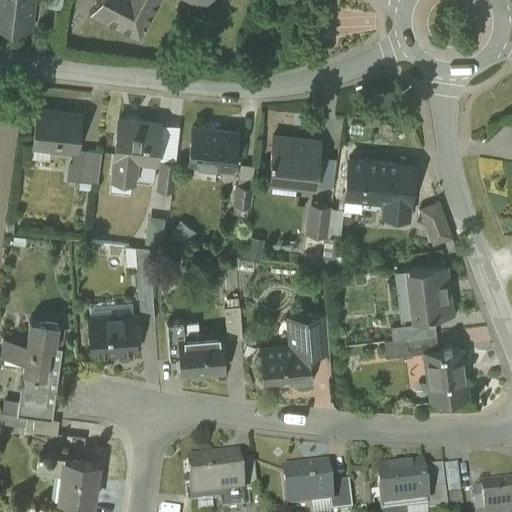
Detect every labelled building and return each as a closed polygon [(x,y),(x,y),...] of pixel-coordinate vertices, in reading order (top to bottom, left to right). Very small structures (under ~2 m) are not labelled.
[(0,0),(0,24),(28,28),(30,12),(33,10),(33,0),(0,0)] [(95,0),(90,12),(139,37),(158,0),(192,0),(201,5),(203,0),(95,0)] [(80,113),(36,108),(32,144),(75,149),(80,113)] [(160,122),(118,118),(111,175),(153,180),(160,122)] [(220,128),(205,126),(205,128),(192,126),(188,162),(189,162),(190,162),(213,164),(213,165),(232,167),(236,131),(220,129),(220,128)] [(318,142),(292,139),(292,137),(272,135),(269,161),(271,161),(269,178),(270,178),(271,174),(296,177),(296,181),(315,183),(320,141),(318,140),(318,142)] [(101,151),(83,149),(79,180),(97,182),(101,151)] [(412,164),(349,157),(345,195),(361,197),(384,199),(382,213),(407,216),(412,164)] [(175,161),(162,159),(158,188),(171,190),(175,161)] [(254,177),(254,163),(236,163),(236,177),(254,177)] [(250,185),(237,183),(234,203),(248,205),(250,185)] [(171,190),(158,188),(156,204),(169,205),(171,190)] [(361,197),(345,195),(343,209),(360,211),(361,197)] [(328,205),(310,203),(307,233),(324,235),(328,205)] [(437,204),(422,209),(433,241),(449,236),(437,204)] [(244,256),(261,257),(262,237),(245,236),(244,256)] [(149,248),(135,246),(138,286),(151,285),(149,248)] [(444,264),(408,269),(408,270),(409,270),(415,315),(414,316),(414,317),(450,312),(448,293),(446,294),(443,266),(444,265),(444,264)] [(151,285),(138,286),(140,319),(154,318),(151,285)] [(239,305),(224,306),(226,338),(241,337),(239,305)] [(326,312),(288,315),(291,344),(260,347),(262,383),(310,379),(308,351),(328,349),(326,312)] [(133,313),(87,317),(90,353),(136,350),(133,313)] [(44,320),(29,318),(26,340),(2,337),(0,353),(0,355),(23,359),(21,370),(35,372),(34,384),(48,386),(46,403),(53,404),(61,347),(54,346),(58,322),(56,322),(56,324),(43,322),(44,320)] [(434,321),(401,325),(403,338),(435,334),(434,321)] [(221,333),(177,336),(180,372),(224,369),(221,333)] [(403,338),(383,340),(385,357),(425,352),(425,351),(437,349),(435,334),(403,338)] [(437,349),(425,351),(425,352),(431,401),(466,396),(460,346),(437,349)] [(46,403),(18,400),(16,414),(26,415),(51,418),(53,404),(46,403)] [(16,414),(2,412),(1,422),(25,425),(26,415),(16,414)] [(51,418),(26,415),(25,425),(25,429),(56,433),(58,419),(51,418)] [(97,462),(38,454),(36,471),(62,474),(58,499),(91,504),(97,462)] [(237,458),(207,461),(207,463),(189,465),(188,463),(187,463),(189,481),(188,481),(190,501),(221,497),(223,511),(222,511),(221,511),(222,511),(242,510),(240,495),(242,495),(242,494),(238,463),(237,458)] [(253,461),(238,463),(242,494),(256,493),(253,461)] [(420,468),(392,471),(392,470),(375,472),(379,511),(404,511),(404,507),(424,504),(425,506),(426,506),(425,494),(422,470),(421,466),(420,467),(420,468)] [(456,466),(442,468),(445,491),(445,497),(460,495),(456,466)] [(313,471),(282,474),(282,473),(281,474),(285,511),(329,507),(330,506),(328,486),(326,468),(313,470),(313,471)] [(442,468),(422,470),(425,494),(445,491),(442,468)] [(348,483),(328,486),(330,506),(329,507),(329,511),(350,511),(351,511),(348,483)] [(511,511),(511,485),(479,489),(481,511),(511,511)] [(445,491),(425,494),(426,506),(426,511),(435,511),(447,511),(445,497),(445,491)]
